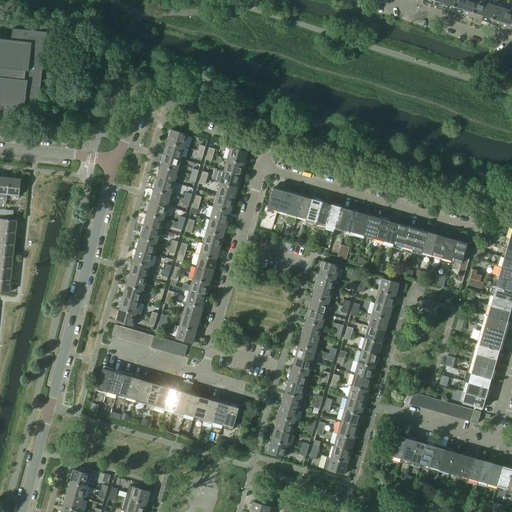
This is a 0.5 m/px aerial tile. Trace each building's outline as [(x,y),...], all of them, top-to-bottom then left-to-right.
[(444,0),(443,7),(452,10),(455,0),(444,0)] [(455,0),(452,10),(462,13),(466,0),(455,0)] [(466,0),(462,13),(472,16),(477,0),(466,0)] [(477,0),(472,16),(482,19),(487,0),(477,0)] [(487,0),(482,19),(491,23),(498,2),(491,0),(487,0)] [(491,23),(501,26),(508,5),(498,2),(491,23)] [(511,6),(508,5),(501,26),(511,29),(511,26),(511,6)] [(0,104),(5,105),(3,117),(37,120),(47,31),(13,28),(12,40),(0,38),(0,104)] [(171,129),(167,142),(185,147),(188,134),(171,129)] [(167,142),(164,154),(181,159),(185,147),(167,142)] [(231,147),(227,159),(244,164),(248,152),(231,147)] [(164,154),(161,165),(178,170),(181,159),(164,154)] [(227,159),(224,171),(241,176),(244,164),(227,159)] [(161,165),(157,177),(175,182),(178,170),(161,165)] [(216,182),(220,183),(238,188),(241,176),(224,171),(220,170),(216,182)] [(0,193),(7,194),(9,178),(0,176),(0,193)] [(157,177),(154,189),(171,194),(175,182),(157,177)] [(9,178),(7,194),(20,195),(21,179),(9,178)] [(220,183),(217,195),(234,199),(238,188),(220,183)] [(268,207),(278,210),(284,190),(273,187),(268,207)] [(154,189),(150,201),(168,206),(171,194),(154,189)] [(278,210),(288,213),(293,193),(284,190),(278,210)] [(288,213),(297,216),(303,196),(293,193),(288,213)] [(217,195),(213,206),(231,211),(234,199),(217,195)] [(297,216),(307,219),(313,198),(303,196),(297,216)] [(307,219),(317,221),(322,201),(313,198),(307,219)] [(150,201),(147,213),(164,218),(168,206),(150,201)] [(317,221),(326,224),(332,204),(322,201),(317,221)] [(326,224),(336,227),(342,207),(332,204),(326,224)] [(213,206),(210,218),(227,223),(231,211),(213,206)] [(336,227),(345,230),(351,209),(342,207),(336,227)] [(345,230),(355,232),(361,212),(351,209),(345,230)] [(355,232),(365,235),(370,215),(361,212),(355,232)] [(147,213),(144,225),(161,230),(164,218),(147,213)] [(365,235),(374,238),(380,218),(370,215),(365,235)] [(1,218),(0,225),(0,230),(16,232),(17,220),(1,218)] [(210,218),(207,230),(224,235),(227,223),(210,218)] [(374,238),(384,241),(390,221),(380,218),(374,238)] [(384,241),(393,243),(399,223),(390,221),(384,241)] [(393,243),(403,246),(409,226),(399,223),(393,243)] [(144,225),(140,237),(157,242),(161,230),(144,225)] [(403,246),(413,249),(418,229),(409,226),(403,246)] [(413,249),(422,252),(428,232),(418,229),(413,249)] [(0,230),(0,242),(15,244),(16,232),(0,230)] [(207,230),(203,242),(221,247),(224,235),(207,230)] [(422,252),(432,254),(438,234),(428,232),(422,252)] [(432,254),(442,257),(447,237),(438,234),(432,254)] [(140,237),(137,249),(154,254),(157,242),(140,237)] [(442,257),(451,260),(457,240),(447,237),(442,257)] [(457,240),(451,260),(468,264),(472,247),(467,246),(467,243),(457,240)] [(0,242),(0,254),(13,256),(15,244),(0,242)] [(203,242),(200,254),(217,259),(221,247),(203,242)] [(341,245),(338,257),(347,259),(350,248),(341,245)] [(137,249),(133,261),(151,266),(154,254),(137,249)] [(0,254),(0,266),(12,268),(13,256),(0,254)] [(200,254),(196,266),(214,271),(217,259),(200,254)] [(511,259),(504,257),(501,267),(511,269),(511,259)] [(133,261),(130,273),(147,278),(151,266),(133,261)] [(323,261),(319,273),(336,278),(340,266),(323,261)] [(0,266),(0,278),(11,280),(12,268),(0,266)] [(196,266),(193,278),(210,283),(214,271),(196,266)] [(511,269),(501,267),(499,276),(511,280),(511,269)] [(472,269),(469,278),(480,281),(482,275),(476,273),(477,270),(472,269)] [(424,272),(418,270),(416,278),(422,280),(424,272)] [(130,273),(127,285),(144,290),(147,278),(130,273)] [(319,273),(316,285),(333,290),(336,278),(319,273)] [(511,280),(499,276),(496,286),(511,290),(511,280)] [(11,280),(0,278),(0,291),(10,292),(11,280)] [(193,278),(190,290),(207,295),(210,283),(193,278)] [(382,278),(379,290),(396,295),(399,283),(382,278)] [(469,278),(468,284),(482,288),(483,282),(469,278)] [(127,285),(123,297),(140,302),(144,290),(127,285)] [(316,285),(312,297),(330,302),(333,290),(316,285)] [(489,294),(493,296),(511,300),(511,290),(496,286),(492,285),(489,294)] [(190,290),(186,302),(203,307),(207,295),(190,290)] [(379,290),(375,302),(392,307),(396,295),(379,290)] [(511,300),(493,296),(490,305),(510,311),(511,305),(511,300)] [(123,297),(120,309),(137,313),(140,302),(123,297)] [(312,297),(309,309),(326,314),(330,302),(312,297)] [(186,302),(183,314),(200,319),(203,307),(186,302)] [(375,302),(372,314),(389,319),(392,307),(375,302)] [(490,305),(488,315),(508,321),(510,311),(490,305)] [(137,313),(120,309),(116,321),(133,326),(137,313)] [(309,309),(305,321),(323,326),(326,314),(309,309)] [(183,314),(179,326),(197,331),(200,319),(183,314)] [(372,314),(368,326),(386,331),(389,319),(372,314)] [(488,315),(485,324),(505,330),(508,321),(488,315)] [(305,321),(302,333),(319,337),(323,326),(305,321)] [(485,324),(482,334),(502,340),(505,330),(485,324)] [(112,336),(117,338),(121,326),(115,325),(112,336)] [(117,338),(123,339),(126,328),(121,326),(117,338)] [(197,331),(179,326),(176,338),(193,343),(197,331)] [(368,326),(365,338),(382,343),(386,331),(368,326)] [(123,339),(129,341),(132,329),(126,328),(123,339)] [(129,341),(134,342),(137,331),(132,329),(129,341)] [(134,342),(140,344),(143,333),(137,331),(134,342)] [(140,344),(145,346),(149,334),(143,333),(140,344)] [(302,333),(299,344),(316,349),(319,337),(302,333)] [(145,346),(151,347),(154,336),(149,334),(145,346)] [(482,334),(479,344),(499,349),(502,340),(482,334)] [(151,347),(156,349),(160,337),(154,336),(151,347)] [(156,349),(162,350),(165,339),(160,337),(156,349)] [(365,338),(361,350),(379,355),(382,343),(365,338)] [(162,350),(168,352),(171,341),(165,339),(162,350)] [(168,352),(173,354),(176,342),(171,341),(168,352)] [(173,354),(179,355),(182,344),(176,342),(173,354)] [(182,344),(179,355),(184,357),(188,345),(182,344)] [(299,344),(295,356),(312,361),(316,349),(299,344)] [(479,344),(477,353),(497,359),(499,349),(479,344)] [(361,350),(358,362),(375,366),(379,355),(361,350)] [(477,353),(474,363),(494,369),(497,359),(477,353)] [(295,356),(292,368),(309,373),(312,361),(295,356)] [(445,365),(453,367),(455,358),(448,356),(445,365)] [(358,362),(355,373),(372,378),(375,366),(358,362)] [(494,369),(474,363),(471,372),(491,378),(494,369)] [(97,388),(108,391),(113,371),(103,368),(97,388)] [(292,368),(288,380),(306,385),(309,373),(292,368)] [(107,394),(116,397),(123,374),(113,371),(108,391),(107,394)] [(471,372),(466,371),(463,381),(468,382),(488,388),(491,378),(471,372)] [(355,373),(351,385),(369,390),(372,378),(355,373)] [(126,400),(127,397),(133,376),(123,374),(116,397),(126,400)] [(127,397),(136,399),(142,379),(133,376),(127,397)] [(136,399),(146,402),(152,382),(142,379),(136,399)] [(288,380),(285,392),(302,397),(306,385),(288,380)] [(146,402),(156,405),(161,385),(152,382),(146,402)] [(468,382),(466,392),(486,397),(488,388),(468,382)] [(156,405),(165,408),(171,388),(161,385),(156,405)] [(351,385),(348,397),(365,402),(369,390),(351,385)] [(165,408),(175,410),(181,390),(171,388),(165,408)] [(183,417),(190,393),(181,390),(175,410),(174,414),(183,417)] [(404,402),(409,404),(413,392),(407,390),(404,402)] [(285,392),(281,404),(299,409),(302,397),(285,392)] [(409,404),(415,405),(418,394),(413,392),(409,404)] [(486,397),(466,392),(463,402),(483,408),(486,397)] [(193,419),(194,416),(200,396),(190,393),(183,417),(193,419)] [(415,405),(420,407),(424,395),(418,394),(415,405)] [(420,407),(426,408),(429,397),(424,395),(420,407)] [(194,416),(204,419),(209,399),(200,396),(194,416)] [(348,397),(344,409),(362,414),(365,402),(348,397)] [(426,408),(432,410),(435,398),(429,397),(426,408)] [(432,410),(437,412),(440,400),(435,398),(432,410)] [(204,419),(213,421),(219,401),(209,399),(204,419)] [(437,412),(443,413),(446,402),(440,400),(437,412)] [(213,421),(223,424),(229,404),(219,401),(213,421)] [(443,413),(448,415),(452,403),(446,402),(443,413)] [(448,415),(454,416),(457,405),(452,403),(448,415)] [(229,404),(223,424),(233,427),(239,407),(229,404)] [(281,404),(278,416),(295,421),(299,409),(281,404)] [(454,416),(459,418),(463,406),(457,405),(454,416)] [(459,418),(465,420),(468,408),(463,406),(459,418)] [(465,420),(471,421),(474,410),(468,408),(465,420)] [(344,409),(341,421),(358,426),(362,414),(344,409)] [(474,410),(471,421),(478,423),(481,411),(474,409),(474,410)] [(278,416),(275,428),(292,433),(295,421),(278,416)] [(341,421),(338,433),(355,438),(358,426),(341,421)] [(275,428),(271,440),(289,445),(292,433),(275,428)] [(338,433),(334,445),(351,450),(355,438),(338,433)] [(391,455),(401,458),(407,438),(396,435),(391,455)] [(401,458),(411,461),(417,440),(407,438),(401,458)] [(220,439),(218,446),(235,451),(237,443),(220,439)] [(289,445),(271,440),(268,452),(285,457),(289,445)] [(411,461),(421,463),(426,443),(417,440),(411,461)] [(299,441),(298,445),(302,447),(302,449),(307,450),(309,444),(299,441)] [(421,463),(430,466),(436,446),(426,443),(421,463)] [(334,445),(331,457),(348,462),(351,450),(334,445)] [(430,466),(440,469),(446,449),(436,446),(430,466)] [(440,469),(449,472),(455,452),(446,449),(440,469)] [(449,472),(459,474),(465,454),(455,452),(449,472)] [(459,474),(469,477),(474,457),(465,454),(459,474)] [(348,462),(331,457),(327,456),(323,468),(345,474),(348,462)] [(469,477),(478,480),(484,460),(474,457),(469,477)] [(478,480),(488,483),(494,463),(484,460),(478,480)] [(488,483),(497,485),(503,465),(494,463),(488,483)] [(497,485),(507,488),(511,470),(511,467),(503,465),(497,485)] [(74,469),(70,481),(87,486),(91,474),(74,469)] [(413,485),(415,478),(408,476),(406,483),(413,485)] [(70,481),(67,493),(84,498),(87,486),(70,481)] [(119,491),(118,495),(126,497),(147,503),(151,491),(129,485),(127,493),(119,491)] [(67,493),(63,505),(81,510),(84,498),(67,493)] [(122,509),(126,510),(132,511),(144,511),(147,503),(126,497),(122,509)] [(253,501),(250,511),(269,511),(271,506),(253,501)]
